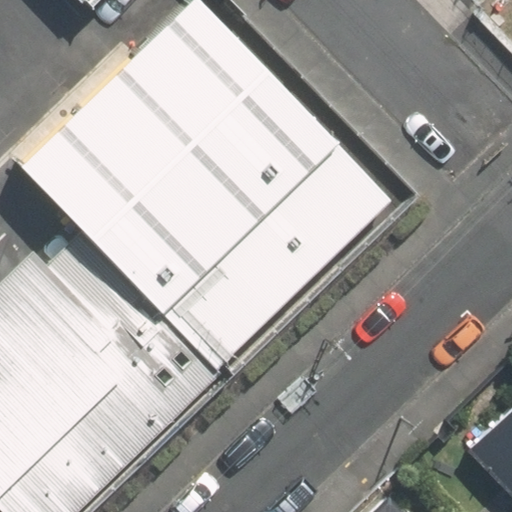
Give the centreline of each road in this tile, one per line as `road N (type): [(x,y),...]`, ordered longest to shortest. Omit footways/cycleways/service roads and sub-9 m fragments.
road 1 (residential): [(511,245),(233,511)]
road 2 (residential): [(343,0),(459,119)]
